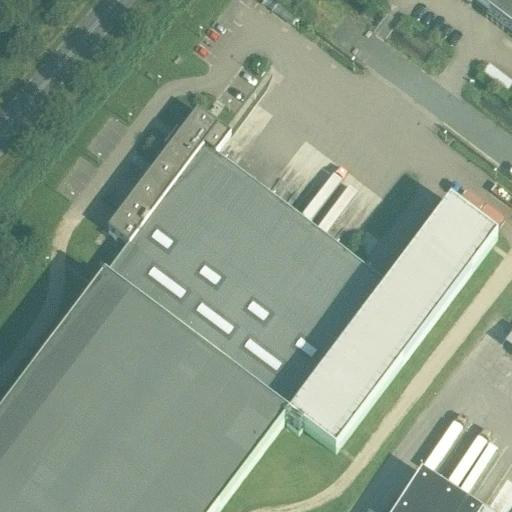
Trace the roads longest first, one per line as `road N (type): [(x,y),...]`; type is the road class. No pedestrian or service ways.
road 1 (unclassified): [(511,157),(342,30)]
road 2 (primary): [(0,136),(118,0)]
